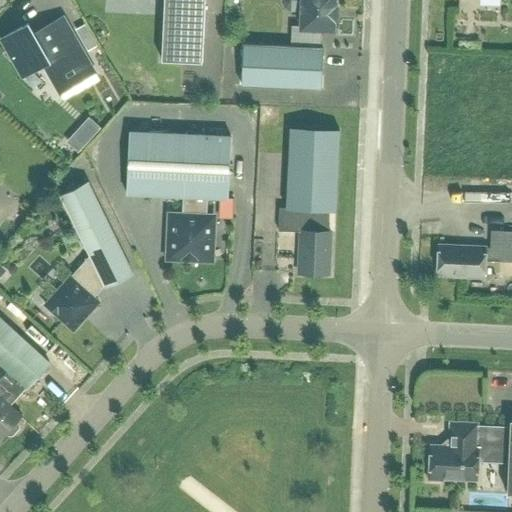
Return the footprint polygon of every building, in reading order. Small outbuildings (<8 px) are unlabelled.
[(181,61),(202,62),(204,0),(164,0),(161,60),(181,61)] [(290,9),(301,9),(301,26),(292,26),(291,47),(243,44),(241,84),(321,87),(323,48),(320,48),(321,28),(332,29),(333,19),(336,19),(337,7),(333,7),(333,0),(283,0),(284,1),(286,6),(290,9)] [(63,16),(34,33),(28,23),(1,38),(22,76),(43,64),(60,92),(95,72),(63,16)] [(278,230),(300,231),(300,230),(328,231),(329,211),(335,211),(339,129),(290,127),(289,154),(288,161),(286,207),(279,207),(278,230)] [(129,131),(126,193),(183,195),(182,215),(170,214),(168,257),(211,259),(213,216),(206,216),(207,197),(228,198),(231,136),(129,131)] [(70,276),(45,304),(73,330),(84,317),(99,301),(91,294),(102,281),(104,286),(133,273),(132,271),(132,272),(88,181),(60,195),(90,256),(71,276),(70,276)] [(298,273),(329,274),(330,231),(328,231),(300,230),(300,231),(298,273)] [(511,231),(491,231),(490,247),(439,245),(438,275),(460,276),(483,277),(484,260),(511,260),(511,231)] [(0,317),(0,362),(8,370),(0,378),(0,438),(0,439),(6,432),(9,435),(12,435),(19,427),(18,424),(16,422),(22,415),(10,404),(26,386),(26,387),(30,383),(49,362),(0,317)] [(428,465),(427,480),(442,480),(443,478),(476,479),(477,457),(508,459),(506,493),(511,492),(511,419),(510,419),(509,431),(485,430),(476,429),(476,423),(450,422),(449,441),(444,446),(431,445),(430,465),(428,465)]
